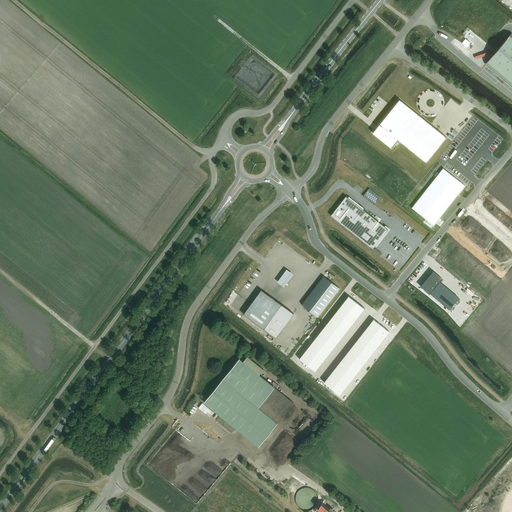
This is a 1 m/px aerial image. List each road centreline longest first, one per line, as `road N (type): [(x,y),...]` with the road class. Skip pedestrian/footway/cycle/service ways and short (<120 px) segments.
road 1 (primary): [(0,508),(244,179)]
road 2 (unclassified): [(0,474),(211,189),(221,136)]
road 3 (unclassified): [(153,511),(122,486),(117,470),(175,389),(192,312),(251,228),(289,192)]
road 4 (unclassified): [(221,136),(233,117),(269,110),(353,0)]
road 5 (unclassified): [(511,150),(385,298)]
road 6 (primary): [(263,152),(381,0)]
road 7 (tertiary): [(289,192),(310,174),(326,129),(393,45)]
road 8 (tertiary): [(501,413),(385,298)]
road 9 (tertiary): [(385,298),(322,250),(289,192)]
road 10 (unclassified): [(511,130),(393,45)]
road 11 (unknown): [(419,13),(465,63),(480,63),(511,30)]
road 12 (track): [(64,324),(165,402)]
